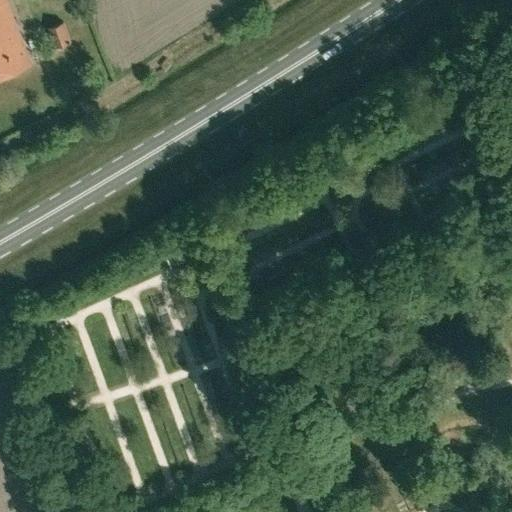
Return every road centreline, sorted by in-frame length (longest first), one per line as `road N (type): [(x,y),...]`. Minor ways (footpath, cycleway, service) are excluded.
road 1 (primary): [(0,243),(396,0)]
road 2 (track): [(0,150),(67,121),(260,0)]
